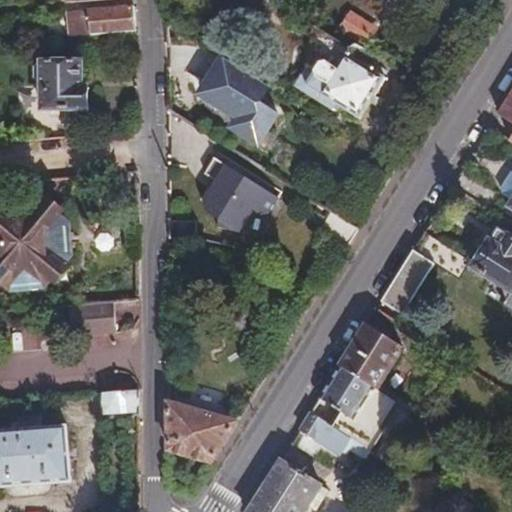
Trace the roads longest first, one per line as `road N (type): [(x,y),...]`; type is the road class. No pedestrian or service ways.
road 1 (secondary): [(511,36),(218,511)]
road 2 (residential): [(154,150),(149,359),(156,511)]
road 3 (residential): [(0,162),(154,150)]
road 4 (residential): [(147,0),(154,150)]
